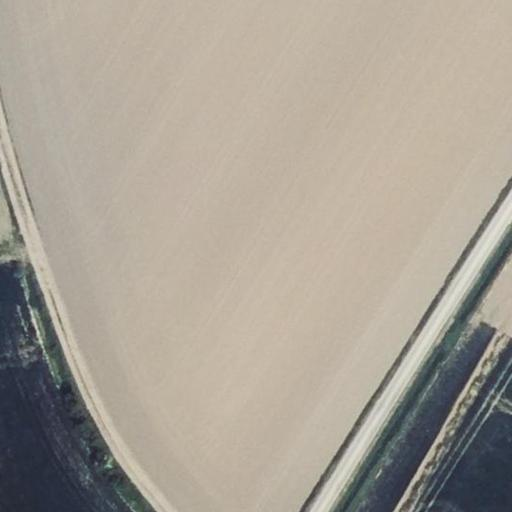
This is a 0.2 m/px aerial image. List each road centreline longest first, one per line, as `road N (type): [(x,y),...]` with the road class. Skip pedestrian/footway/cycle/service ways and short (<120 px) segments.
road 1 (track): [(0,122),(83,374),(127,460),(168,511)]
road 2 (residential): [(321,511),(511,204)]
